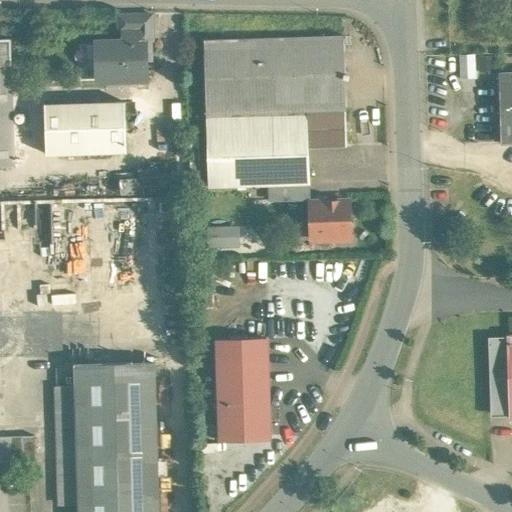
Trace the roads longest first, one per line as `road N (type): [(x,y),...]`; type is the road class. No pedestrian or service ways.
road 1 (unclassified): [(353,436),(406,302),(413,249),(406,6)]
road 2 (unclassified): [(406,6),(0,1)]
road 3 (unclassified): [(353,436),(495,511)]
